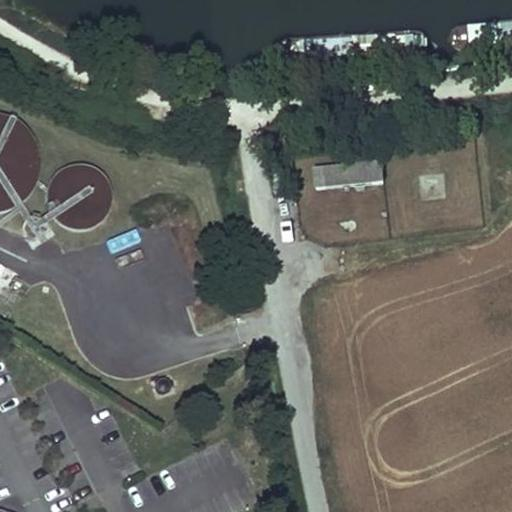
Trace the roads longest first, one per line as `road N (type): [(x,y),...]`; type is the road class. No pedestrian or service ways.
road 1 (track): [(242,108),(511,84)]
road 2 (track): [(0,23),(63,63),(147,94),(242,108)]
road 3 (track): [(274,289),(485,236),(511,207)]
